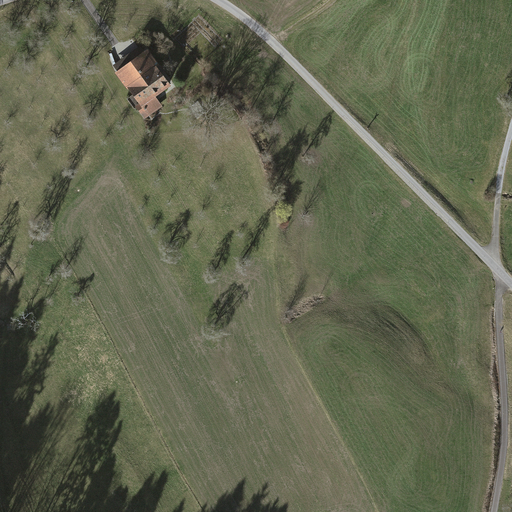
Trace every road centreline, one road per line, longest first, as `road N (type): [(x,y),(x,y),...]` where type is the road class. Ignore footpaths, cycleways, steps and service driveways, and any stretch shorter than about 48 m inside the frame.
road 1 (residential): [(218,0),(297,66),(511,284)]
road 2 (track): [(502,275),(505,434),(492,511)]
road 3 (track): [(511,127),(492,264)]
